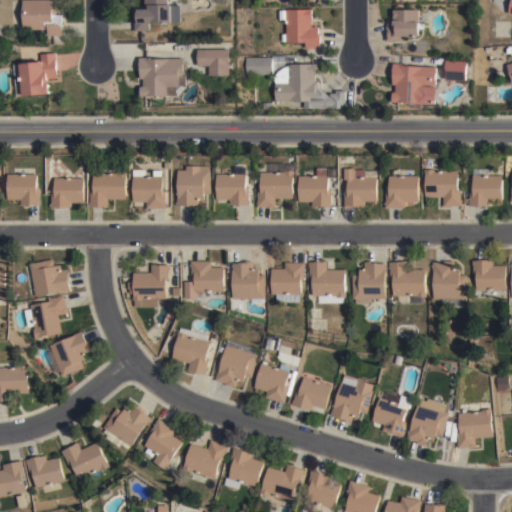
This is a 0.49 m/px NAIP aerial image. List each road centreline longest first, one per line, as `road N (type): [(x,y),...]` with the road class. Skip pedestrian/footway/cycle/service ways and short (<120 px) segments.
road 1 (residential): [(511,476),(423,472),(171,395),(128,356),(110,325),(98,286),(97,234)]
road 2 (residential): [(511,231),(0,234)]
road 3 (tertiary): [(0,129),(511,129)]
road 4 (residential): [(128,356),(66,411),(0,430)]
